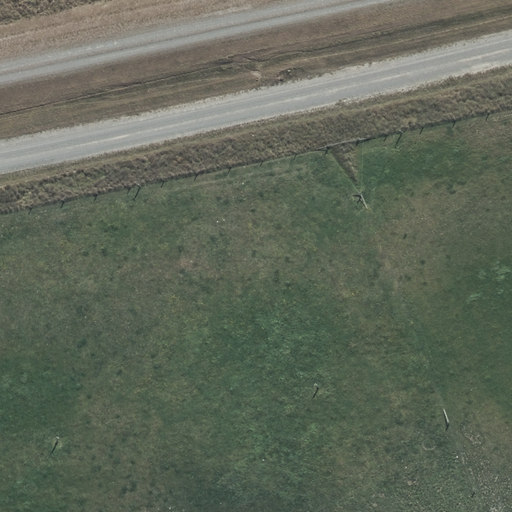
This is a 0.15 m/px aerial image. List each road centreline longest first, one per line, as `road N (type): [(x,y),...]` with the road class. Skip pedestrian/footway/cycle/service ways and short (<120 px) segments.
road 1 (unclassified): [(511,45),(0,157)]
road 2 (track): [(0,74),(356,0)]
